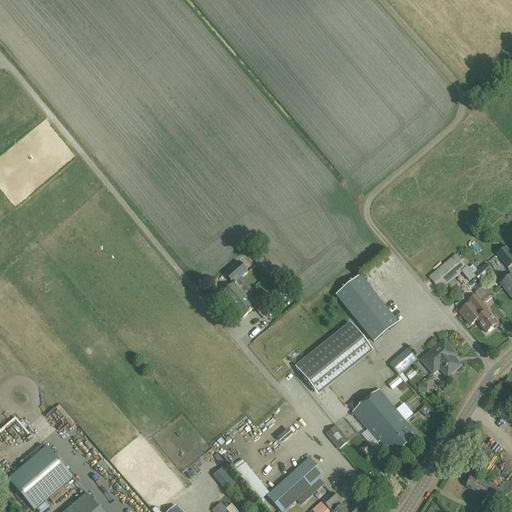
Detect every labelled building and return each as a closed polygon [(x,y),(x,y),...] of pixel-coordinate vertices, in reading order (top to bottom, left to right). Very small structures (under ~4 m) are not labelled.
[(497,255),(508,268),(511,264),(511,256),(505,248),(497,255)] [(441,290),(448,284),(454,279),(462,273),(467,268),(456,255),(429,278),(440,290),(441,289),(441,290)] [(263,260),(261,261),(257,265),(261,270),(267,278),(271,274),(273,273),(266,264),(263,260)] [(233,297),(240,291),(244,287),(239,281),(242,279),(248,274),(240,263),(225,274),(234,284),(222,294),(230,304),(235,300),(233,297)] [(483,267),(473,274),(481,284),(486,280),(485,279),(490,275),(483,267)] [(511,275),(500,285),(511,299),(511,275)] [(395,327),(398,324),(361,277),(337,296),(367,333),(375,342),(383,336),(395,327)] [(244,287),(240,291),(233,297),(235,300),(230,304),(242,319),(254,309),(244,297),(252,291),(242,279),(239,281),(244,287)] [(486,334),(497,324),(487,312),(488,311),(475,296),(468,302),(470,304),(459,313),(470,326),(476,321),(486,334)] [(266,304),(257,311),(261,317),(270,309),(266,304)] [(293,366),(314,392),(369,348),(348,322),(293,366)] [(447,377),(460,366),(452,356),(455,354),(444,341),(422,360),(433,374),(440,368),(447,377)] [(417,360),(408,349),(390,365),(399,376),(417,360)] [(379,390),(366,402),(406,449),(419,438),(406,422),(379,390)] [(397,457),(406,449),(366,402),(353,413),(379,443),(381,442),(387,449),(389,448),(397,457)] [(407,420),(414,414),(405,404),(399,409),(407,420)] [(325,435),(339,450),(349,442),(336,426),(325,435)] [(366,454),(373,448),(368,443),(362,449),(366,454)] [(9,480),(35,511),(51,498),(74,479),(48,448),(45,450),(9,480)] [(309,458),(308,459),(267,496),(281,511),(296,499),(302,505),(324,485),(319,479),(324,475),(309,458)] [(490,465),(498,472),(504,465),(496,458),(490,465)] [(503,502),(507,494),(481,480),(480,482),(471,478),(469,482),(469,481),(466,486),(467,486),(466,488),(484,497),(486,493),(503,502)] [(357,489),(351,495),(358,503),(365,497),(357,489)] [(339,500),(332,492),(321,501),(330,511),(357,511),(353,506),(348,511),(342,504),(341,504),(338,501),(339,500)] [(101,511),(87,494),(66,511),(101,511)]
